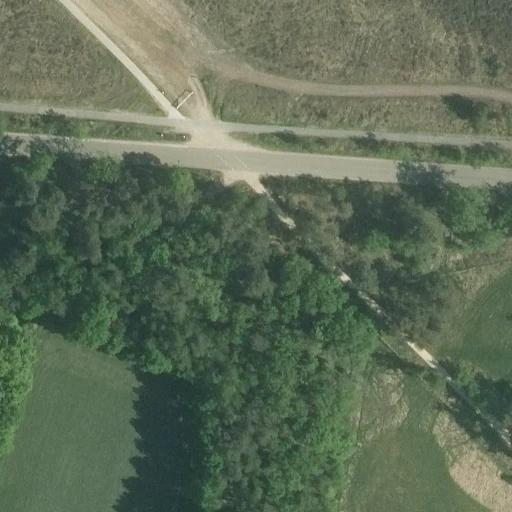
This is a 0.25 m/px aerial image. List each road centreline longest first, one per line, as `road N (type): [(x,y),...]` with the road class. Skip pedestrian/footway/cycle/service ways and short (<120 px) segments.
road 1 (tertiary): [(511,180),(0,145)]
road 2 (unknown): [(108,0),(299,93),(439,93),(511,103)]
road 3 (track): [(226,160),(186,69),(87,0)]
